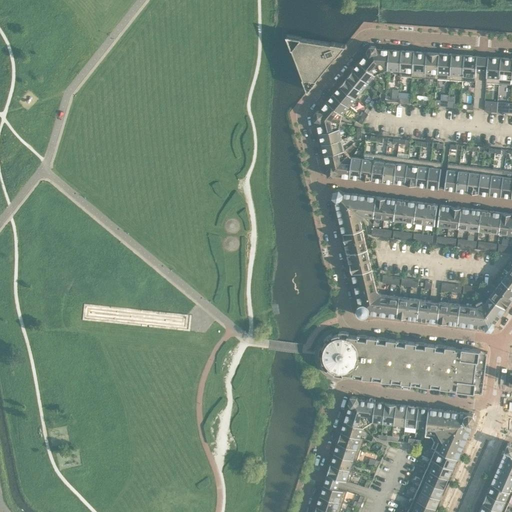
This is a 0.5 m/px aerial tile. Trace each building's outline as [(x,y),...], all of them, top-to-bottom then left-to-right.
[(336,56),(345,44),(331,42),(330,43),(301,38),(301,37),(286,35),(291,48),(292,48),(303,76),(302,77),(307,91),(317,80),(316,79),(335,55),(336,56)] [(366,50),(367,52),(359,62),(374,75),(381,72),(374,55),(370,46),(366,50)] [(387,69),(388,49),(376,48),(375,46),(370,46),(374,55),(381,72),(387,69)] [(387,69),(400,70),(401,50),(388,49),(387,69)] [(412,77),(414,51),(401,50),(400,70),(399,76),(412,77)] [(412,77),(424,78),(426,52),(414,51),(412,77)] [(424,78),(437,79),(439,53),(426,52),(424,78)] [(449,79),(451,54),(439,53),(437,79),(449,79)] [(449,79),(462,80),(464,55),(451,54),(449,79)] [(475,81),(476,70),(477,70),(477,69),(476,69),(477,56),(478,56),(464,55),(462,80),(475,81)] [(499,83),(500,57),(487,56),(482,56),(478,56),(477,56),(476,69),(477,69),(477,70),(482,70),(485,70),(486,70),(485,82),(499,83)] [(499,83),(511,84),(511,69),(511,58),(500,57),(499,83)] [(368,82),(374,75),(359,62),(352,70),(368,82)] [(361,90),(368,82),(352,70),(346,78),(361,90)] [(346,78),(339,85),(355,98),(361,90),(346,78)] [(349,106),(355,98),(339,85),(333,93),(349,106)] [(333,93),(327,101),(342,114),(349,106),(333,93)] [(340,121),(342,114),(327,101),(319,111),(317,110),(313,115),(323,117),(340,121)] [(316,121),(319,132),(339,128),(340,121),(323,117),(313,115),(314,120),(316,121)] [(341,139),(339,128),(319,132),(322,143),(341,139)] [(322,143),(324,154),(344,150),(341,139),(322,143)] [(348,153),(344,150),(324,154),(327,168),(326,170),(327,176),(335,167),(348,153)] [(374,154),(363,152),(363,158),(360,178),(371,179),(374,154)] [(335,175),(349,177),(351,157),(348,153),(335,167),(327,176),(333,177),(335,175)] [(382,181),(386,155),(374,154),(371,179),(382,181)] [(397,156),(386,155),(382,181),(393,182),(397,156)] [(408,158),(397,156),(393,182),(404,184),(408,158)] [(363,158),(351,157),(349,177),(360,178),(363,158)] [(419,159),(408,158),(404,184),(416,185),(419,159)] [(430,161),(419,159),(416,185),(427,186),(430,161)] [(439,187),(442,162),(430,161),(427,186),(440,188),(440,187),(439,187)] [(459,164),(447,163),(444,188),(443,188),(443,189),(456,190),(459,164)] [(470,166),(459,164),(456,190),(467,192),(470,166)] [(479,193),(482,167),(470,166),(467,192),(479,193)] [(492,169),(482,167),(479,193),(489,194),(492,169)] [(500,196),(503,176),(503,170),(492,169),(489,194),(500,196)] [(511,190),(511,177),(503,176),(500,196),(511,197),(511,190)] [(344,240),(358,237),(364,235),(360,219),(360,218),(363,216),(363,215),(374,216),(374,210),(376,196),(341,191),(339,189),(333,191),(332,197),(335,199),(337,211),(335,212),(336,216),(338,216),(340,223),(342,232),(344,240)] [(376,196),(374,210),(374,216),(384,217),(386,197),(376,196)] [(394,219),(396,198),(386,197),(384,217),(394,219)] [(404,220),(406,200),(396,198),(394,219),(404,220)] [(414,221),(417,201),(406,200),(404,220),(414,221)] [(425,222),(427,203),(417,201),(414,221),(425,222)] [(435,223),(435,218),(437,205),(437,204),(427,203),(425,222),(435,224),(435,223)] [(440,205),(438,218),(437,223),(437,224),(448,225),(450,205),(440,204),(440,205)] [(458,227),(461,207),(450,205),(448,225),(458,227)] [(468,228),(471,208),(461,207),(458,227),(468,228)] [(479,229),(481,209),(471,208),(468,228),(479,229)] [(489,231),(491,211),(481,209),(479,229),(489,231)] [(499,232),(501,212),(491,211),(489,231),(499,232)] [(508,233),(510,213),(501,212),(499,232),(508,233)] [(365,244),(364,235),(358,237),(344,240),(346,248),(365,244)] [(348,256),(362,253),(367,252),(365,244),(346,248),(348,256)] [(362,253),(348,256),(350,265),(369,260),(367,252),(362,253)] [(369,260),(350,265),(352,273),(365,270),(371,269),(369,260)] [(375,286),(371,269),(365,270),(352,273),(353,281),(356,291),(354,291),(355,295),(357,295),(359,304),(358,305),(357,305),(357,306),(356,307),(356,308),(356,309),(356,310),(356,311),(356,312),(356,313),(357,313),(357,314),(358,315),(359,315),(360,316),(361,316),(362,316),(363,316),(364,316),(365,316),(366,315),(367,315),(367,314),(368,313),(395,316),(398,296),(389,295),(382,294),(379,292),(376,290),(375,286)] [(506,283),(511,287),(511,274),(508,272),(502,280),(506,283)] [(495,288),(511,300),(511,299),(511,287),(506,283),(502,280),(495,288)] [(495,288),(489,296),(494,300),(505,308),(511,300),(495,288)] [(405,317),(407,303),(407,297),(398,296),(395,316),(405,317)] [(485,327),(486,330),(491,330),(494,326),(493,324),(502,312),(504,313),(507,309),(505,308),(494,300),(489,296),(489,297),(487,299),(484,303),(483,303),(482,300),(476,302),(477,306),(476,306),(460,304),(457,324),(485,327)] [(416,319),(418,305),(419,299),(407,297),(407,303),(405,317),(416,319)] [(416,319),(427,320),(428,320),(433,321),(436,321),(438,307),(439,302),(438,302),(438,301),(439,301),(436,301),(430,300),(419,299),(418,305),(416,319)] [(436,321),(446,323),(448,308),(449,303),(439,301),(438,301),(438,302),(439,302),(438,307),(436,321)] [(449,303),(448,308),(446,323),(457,324),(460,304),(449,303)] [(357,336),(348,335),(348,332),(343,331),(338,331),(339,334),(337,334),(336,334),(334,335),(332,336),(331,333),(329,334),(328,335),(326,337),(324,338),(323,339),(325,341),(324,343),(323,345),(322,347),(320,346),(319,348),(318,351),(318,353),(318,356),(321,356),(321,357),(321,359),(322,360),(323,362),(320,363),(321,365),(322,367),(324,368),(325,370),(326,371),(328,369),(329,370),(331,371),(332,372),(334,372),(333,375),(335,375),(337,376),(343,376),(343,373),(352,374),(352,376),(363,378),(363,377),(371,378),(371,379),(382,380),(391,381),(401,383),(402,383),(402,382),(410,383),(409,384),(410,385),(410,384),(421,385),(430,386),(441,388),(441,387),(450,388),(450,387),(456,388),(456,390),(474,392),(474,391),(475,391),(475,390),(474,390),(475,383),(476,382),(475,382),(476,375),(477,374),(476,374),(477,367),(478,366),(477,366),(478,360),(479,358),(478,358),(479,351),(480,352),(480,350),(479,350),(461,347),(461,349),(455,349),(455,347),(446,346),(446,345),(435,344),(435,345),(426,343),(416,342),(415,342),(407,341),(396,339),(396,340),(387,339),(387,338),(376,337),(368,336),(357,334),(357,336)] [(348,402),(349,404),(344,420),(363,426),(368,424),(357,406),(350,396),(348,402)] [(372,421),(375,401),(358,399),(356,397),(350,396),(357,406),(368,424),(372,421)] [(375,401),(372,421),(383,422),(385,402),(375,401)] [(383,422),(393,424),(396,404),(385,402),(383,422)] [(396,404),(393,424),(405,425),(407,405),(396,404)] [(405,425),(416,426),(418,406),(407,405),(405,425)] [(428,408),(418,406),(416,426),(426,428),(428,408)] [(431,447),(435,448),(457,458),(458,456),(470,429),(469,429),(472,423),(474,422),(474,421),(475,417),(475,416),(473,413),(472,412),(469,411),(468,411),(466,413),(463,412),(439,409),(428,408),(426,428),(425,436),(431,436),(434,441),(431,446),(431,447)] [(360,437),(363,426),(344,420),(341,431),(363,438),(364,438),(360,437)] [(360,449),(363,438),(341,431),(337,442),(360,449)] [(504,451),(498,466),(494,475),(511,482),(511,442),(509,442),(508,441),(507,443),(504,448),(505,448),(504,450),(505,450),(504,451)] [(356,460),(360,449),(337,442),(334,452),(356,460)] [(433,511),(457,458),(435,448),(431,447),(431,446),(426,444),(404,494),(409,496),(405,506),(400,503),(396,511),(433,511)] [(353,459),(356,460),(334,452),(330,463),(353,470),(349,469),(353,459)] [(341,479),(349,482),(353,470),(330,463),(326,475),(325,478),(324,482),(324,483),(324,484),(336,488),(337,487),(339,483),(340,479),(340,478),(341,479)] [(511,511),(511,482),(494,475),(491,482),(486,492),(482,502),(478,511),(477,511),(511,511)] [(324,483),(324,482),(320,494),(343,502),(346,491),(337,488),(337,487),(336,488),(324,484),(324,483)] [(336,511),(339,511),(343,502),(320,494),(316,505),(336,511)]
